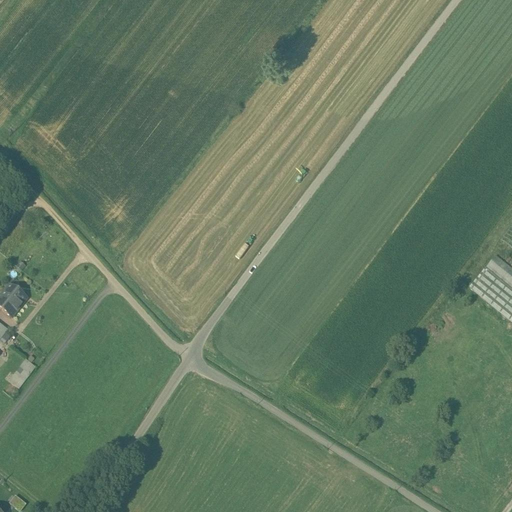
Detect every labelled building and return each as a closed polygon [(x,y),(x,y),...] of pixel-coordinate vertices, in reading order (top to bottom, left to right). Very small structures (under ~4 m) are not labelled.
[(511,269),(495,256),(469,288),(511,322),(511,269)] [(26,300),(8,286),(0,296),(0,310),(11,319),(26,300)] [(0,322),(0,338),(3,340),(11,330),(0,322)] [(10,382),(20,390),(38,367),(28,359),(10,382)] [(21,511),(27,504),(17,496),(11,504),(21,511)]
